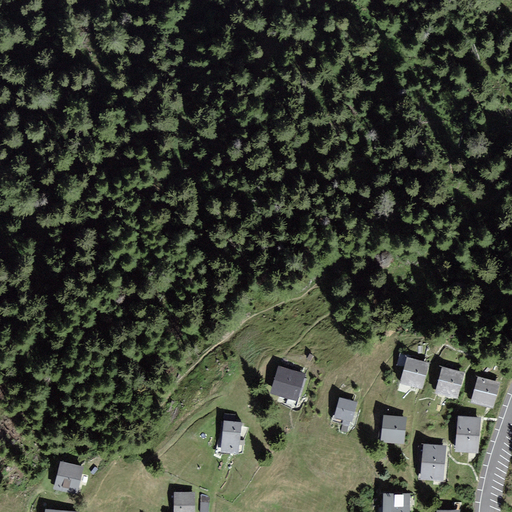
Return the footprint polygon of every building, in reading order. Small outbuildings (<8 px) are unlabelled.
[(421,387),(427,363),(404,358),(398,381),(421,387)] [(271,391),(299,399),(306,375),(278,367),(271,391)] [(457,397),(463,372),(440,367),(434,392),(457,397)] [(469,402),(491,408),(497,382),(476,376),(469,402)] [(353,422),(358,402),(338,397),(333,417),(353,422)] [(404,444),(406,417),(383,415),(380,442),(404,444)] [(456,416),(454,450),(478,452),(480,417),(456,416)] [(220,452),(239,453),(242,423),(223,421),(220,452)] [(420,479),(443,480),(445,446),(422,444),(420,479)] [(80,495),(85,466),(58,461),(53,491),(80,495)] [(195,511),(196,493),(174,493),(174,511),(195,511)] [(409,511),(409,493),(381,493),(380,511),(409,511)]
